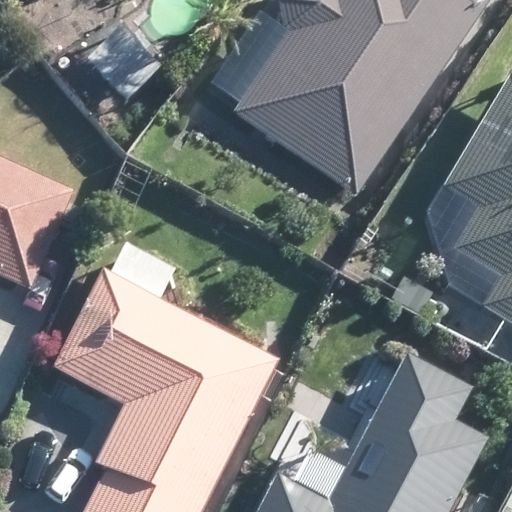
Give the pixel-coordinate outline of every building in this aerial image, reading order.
[(352,202),(485,0),(278,0),(274,6),(282,40),(235,111),(228,120),(352,202)] [(158,59),(99,23),(75,62),(134,98),(158,59)] [(511,335),(511,88),(504,84),(436,196),(473,218),(448,257),(494,285),(476,314),(511,335)] [(121,164),(99,213),(122,223),(145,176),(121,164)] [(0,285),(25,297),(43,254),(67,197),(0,169),(0,285)] [(152,310),(168,277),(116,251),(100,285),(92,280),(45,377),(56,382),(118,413),(88,471),(99,477),(81,511),(196,511),(268,368),(152,310)] [(443,511),(477,447),(444,430),(460,398),(398,366),(323,510),(315,505),(332,473),(302,457),(284,490),(270,482),(254,511),(443,511)] [(511,511),(511,495),(508,494),(498,511),(511,511)]
